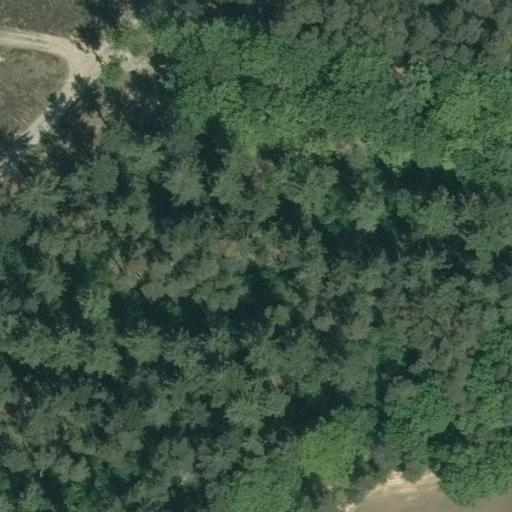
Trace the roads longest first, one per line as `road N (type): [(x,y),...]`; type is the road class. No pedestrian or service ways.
road 1 (track): [(103,57),(511,150)]
road 2 (track): [(511,332),(429,389),(357,468),(288,511)]
road 3 (track): [(0,170),(103,57)]
